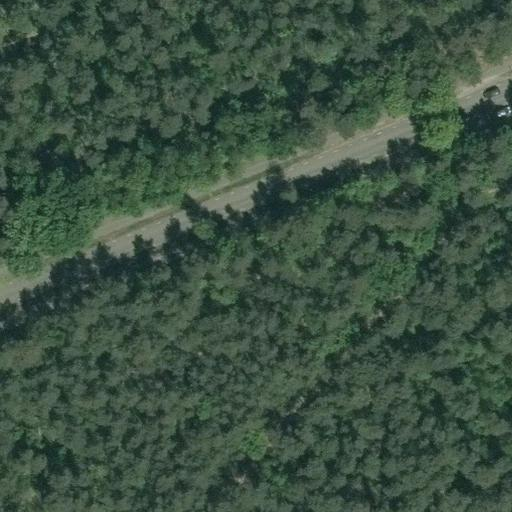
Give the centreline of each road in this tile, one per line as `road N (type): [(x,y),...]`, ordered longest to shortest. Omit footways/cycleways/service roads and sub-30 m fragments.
road 1 (tertiary): [(0,297),(511,89)]
road 2 (track): [(215,511),(511,174)]
